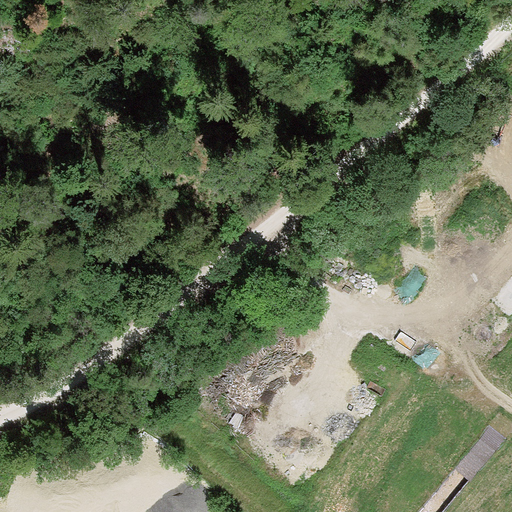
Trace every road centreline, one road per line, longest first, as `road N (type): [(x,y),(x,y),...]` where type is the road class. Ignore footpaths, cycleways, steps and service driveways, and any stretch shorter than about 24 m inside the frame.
road 1 (unclassified): [(0,413),(42,400),(280,215)]
road 2 (track): [(511,28),(420,119),(280,215)]
